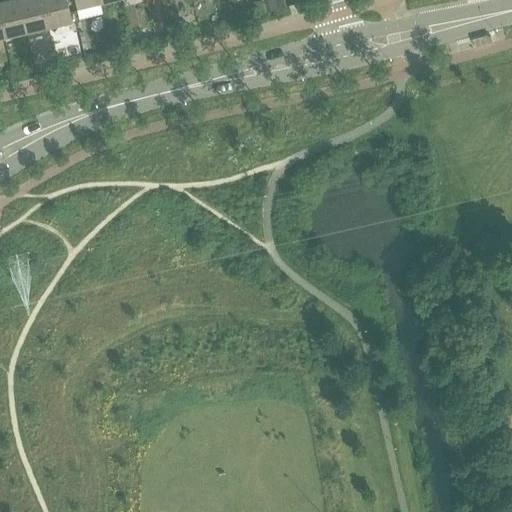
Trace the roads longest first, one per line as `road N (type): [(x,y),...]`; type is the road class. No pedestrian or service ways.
road 1 (tertiary): [(0,172),(141,106),(347,63)]
road 2 (tertiary): [(341,37),(92,104),(0,142)]
road 3 (tertiary): [(481,18),(442,15),(341,37)]
road 4 (tertiary): [(347,63),(451,36),(481,18)]
